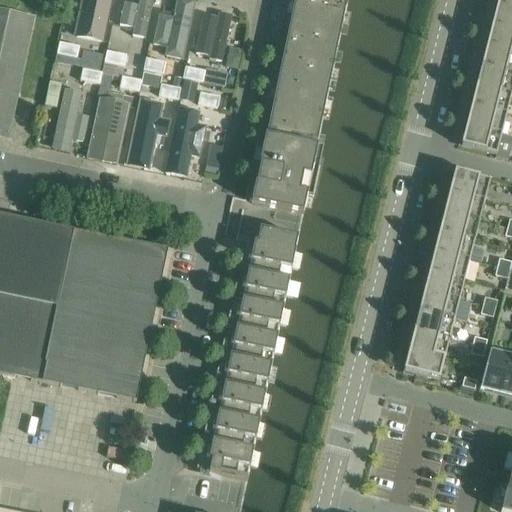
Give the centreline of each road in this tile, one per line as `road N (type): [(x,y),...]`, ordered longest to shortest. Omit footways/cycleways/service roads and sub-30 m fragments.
road 1 (tertiary): [(354,383),(453,0)]
road 2 (unclassified): [(156,503),(217,210)]
road 3 (unclassified): [(0,164),(217,210)]
road 4 (unclassified): [(217,210),(264,0)]
road 5 (residential): [(354,383),(511,423)]
road 6 (unclassified): [(156,503),(0,470)]
